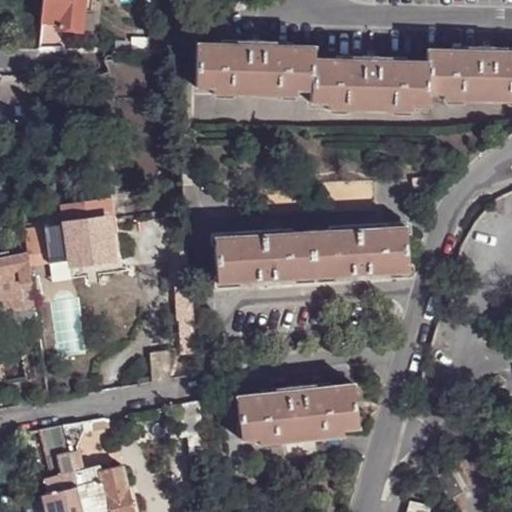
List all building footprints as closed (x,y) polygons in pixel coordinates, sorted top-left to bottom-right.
[(45,0),(43,22),(59,24),(59,29),(68,30),(82,32),(85,0),(45,0)] [(174,55),(172,32),(151,35),(152,56),(174,55)] [(511,48),(497,48),(496,45),(494,45),(494,42),(482,42),(482,44),(479,44),(479,48),(429,47),(428,59),(381,58),(381,55),(379,55),(379,52),(368,52),(368,54),(365,54),(365,58),(316,56),(316,44),(267,43),(266,39),(264,39),(263,37),(252,37),(252,39),(249,39),(249,42),(199,41),(196,84),(214,85),(232,85),(231,91),(281,93),(281,86),(298,87),(313,87),(312,99),(329,100),(347,100),(347,107),(396,108),(397,102),(413,103),(431,102),(432,90),(446,90),(462,91),(462,98),(511,98),(511,48)] [(51,267),(51,262),(71,259),(72,264),(114,258),(107,202),(58,208),(60,225),(25,230),(28,249),(28,254),(29,256),(31,270),(51,267)] [(216,232),(218,278),(258,276),(258,280),(259,280),(260,281),(268,281),(273,281),(272,279),(276,279),(276,275),(352,272),(352,274),(354,275),(355,276),(364,276),(368,275),(368,274),(370,274),(370,271),(410,269),(407,223),(216,232)] [(22,283),(32,282),(31,270),(29,256),(28,254),(28,249),(23,249),(23,255),(0,259),(0,278),(9,277),(8,272),(19,270),(22,283)] [(196,335),(190,262),(174,263),(179,321),(181,321),(183,336),(196,335)] [(197,354),(196,335),(183,336),(184,356),(197,354)] [(177,347),(169,349),(150,353),(152,383),(171,379),(177,347)] [(359,425),(354,381),(303,387),(303,384),(301,384),(301,382),(294,383),(287,384),(287,385),(285,386),(285,389),(236,395),(242,439),(259,438),(260,444),(343,434),(342,427),(359,425)] [(200,400),(177,404),(179,438),(188,437),(190,457),(205,455),(200,400)] [(100,419),(91,420),(93,431),(110,426),(108,417),(100,419)] [(508,417),(497,418),(498,429),(509,428),(508,417)] [(85,469),(78,443),(82,433),(93,431),(91,420),(63,426),(84,511),(136,511),(130,486),(128,487),(122,466),(103,471),(101,464),(85,469)] [(36,481),(39,495),(44,494),(48,511),(84,511),(63,426),(41,429),(53,476),(36,481)] [(509,434),(488,438),(489,445),(510,441),(509,434)] [(458,470),(453,472),(463,493),(468,491),(458,470)] [(453,472),(440,478),(447,493),(455,505),(465,497),(463,493),(453,472)] [(27,511),(48,511),(44,494),(39,495),(30,498),(30,500),(25,501),(27,511)] [(415,503),(412,511),(430,511),(432,506),(415,503)]
